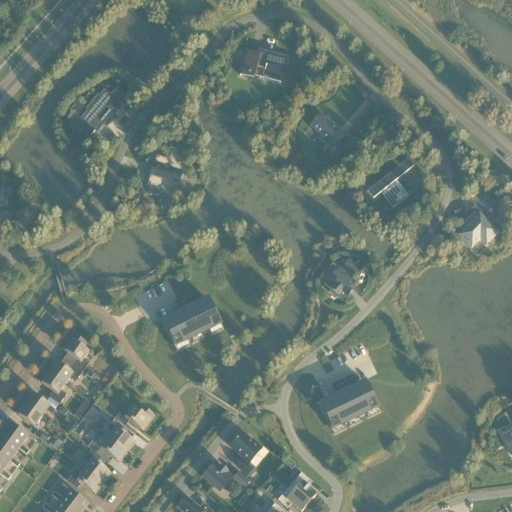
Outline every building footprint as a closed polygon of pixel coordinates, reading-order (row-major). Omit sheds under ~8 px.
[(246,52),(240,77),(241,77),(242,72),(248,74),(248,75),(250,75),(254,76),(255,73),(270,77),(269,81),(280,84),(287,58),(263,52),(262,56),(257,54),(256,54),(246,52)] [(113,93),(113,94),(120,100),(120,99),(124,95),(117,89),(113,93)] [(86,112),(80,120),(96,134),(112,115),(114,116),(121,108),(111,100),(112,98),(104,91),(99,97),(97,96),(85,111),(86,112)] [(76,103),(71,110),(75,113),(81,107),(76,103)] [(311,125),(308,127),(313,131),(327,144),(339,131),(320,114),(311,125)] [(338,142),(327,155),(333,161),(345,148),(338,142)] [(156,157),(147,186),(159,190),(163,181),(173,184),(177,171),(167,168),(169,161),(156,157)] [(407,161),(401,165),(407,172),(412,168),(407,161)] [(396,169),(373,188),(378,194),(380,193),(381,194),(393,209),(392,210),(393,210),(409,198),(408,197),(407,198),(397,184),(395,186),(393,183),(402,176),(396,169)] [(467,226),(457,237),(471,250),(480,241),(484,237),(490,242),(499,233),(486,221),(488,219),(475,206),(466,216),(472,222),(467,226)] [(356,278),(361,272),(349,261),(344,267),(356,278)] [(354,284),(340,272),(326,286),(331,291),(330,293),(336,298),(337,297),(343,302),(349,295),(346,293),(354,284)] [(184,312),(163,322),(176,348),(220,326),(207,300),(202,303),(197,292),(178,301),(184,312)] [(72,366),(82,374),(89,364),(84,360),(89,353),(80,347),(83,342),(76,337),(73,342),(72,341),(64,352),(76,361),(72,366)] [(82,374),(72,366),(68,372),(56,363),(49,374),(65,386),(70,380),(75,384),(82,374)] [(86,376),(91,380),(94,375),(89,372),(86,376)] [(61,392),(65,386),(49,374),(41,384),(53,393),(49,398),(59,406),(66,396),(61,392)] [(341,395),(320,406),(333,431),(377,409),(364,384),(359,386),(354,375),(335,384),(341,395)] [(52,416),(55,411),(33,395),(25,406),(42,418),(46,412),(52,416)] [(34,428),(42,418),(25,406),(18,416),(34,428)] [(94,406),(83,420),(91,426),(102,411),(94,406)] [(59,413),(67,418),(70,414),(62,408),(59,413)] [(151,415),(144,409),(141,414),(132,408),(127,414),(122,410),(115,420),(125,427),(129,422),(140,431),(149,420),(148,419),(151,415)] [(78,410),(75,415),(81,419),(84,414),(78,410)] [(82,421),(78,427),(84,431),(87,425),(82,421)] [(29,452),(21,446),(28,437),(9,423),(0,435),(0,436),(18,450),(26,456),(29,452)] [(124,452),(132,441),(111,425),(107,429),(112,433),(108,439),(124,452)] [(230,447),(250,464),(261,451),(241,434),(230,447)] [(39,440),(45,444),(48,439),(42,435),(39,440)] [(12,459),(18,450),(0,436),(0,456),(9,463),(17,469),(20,465),(12,459)] [(116,462),(124,452),(108,439),(100,450),(116,462)] [(58,440),(52,448),(57,452),(63,444),(58,440)] [(84,453),(88,449),(82,445),(79,449),(84,453)] [(100,483),(108,473),(97,464),(101,459),(91,451),(83,461),(89,465),(84,471),(100,483)] [(3,472),(9,463),(0,456),(0,475),(8,481),(11,478),(3,472)] [(254,470),(242,459),(235,467),(247,477),(254,470)] [(203,478),(219,492),(231,478),(215,464),(203,478)] [(489,467),(491,478),(498,477),(496,466),(489,467)] [(92,494),(100,483),(84,471),(79,477),(74,473),(67,483),(77,490),(81,485),(92,494)] [(232,480),(243,490),(250,483),(238,473),(232,480)] [(289,488),(308,505),(316,496),(306,487),(310,483),(301,474),(289,488)] [(262,490),(266,493),(270,487),(267,484),(262,490)] [(291,505),(298,511),(301,511),(308,505),(289,488),(277,502),(287,510),(291,505)] [(51,497),(59,503),(71,511),(82,511),(88,505),(69,490),(62,499),(54,493),(51,497)] [(212,511),(203,504),(199,509),(186,498),(177,509),(180,511),(212,511)] [(71,511),(59,503),(53,511),(45,505),(42,509),(46,511),(71,511)]
